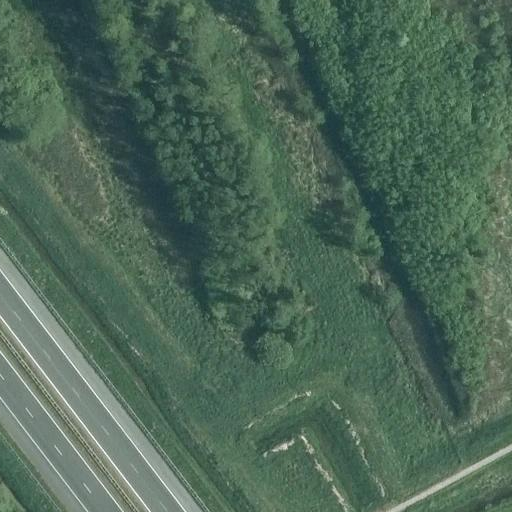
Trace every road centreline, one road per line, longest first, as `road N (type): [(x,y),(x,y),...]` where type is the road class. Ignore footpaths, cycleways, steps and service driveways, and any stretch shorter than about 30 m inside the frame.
road 1 (motorway): [(163,511),(0,296)]
road 2 (motorway): [(0,377),(102,511)]
